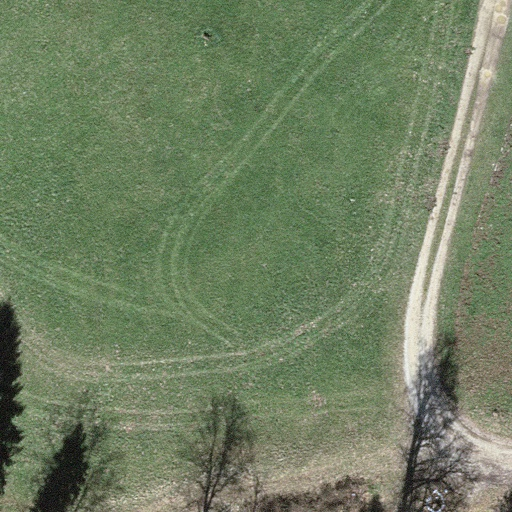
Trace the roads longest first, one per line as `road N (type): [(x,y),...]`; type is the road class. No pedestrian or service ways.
road 1 (track): [(511,459),(481,454),(451,436),(430,403),(420,363),(430,258),(494,0)]
road 2 (track): [(192,511),(451,436)]
